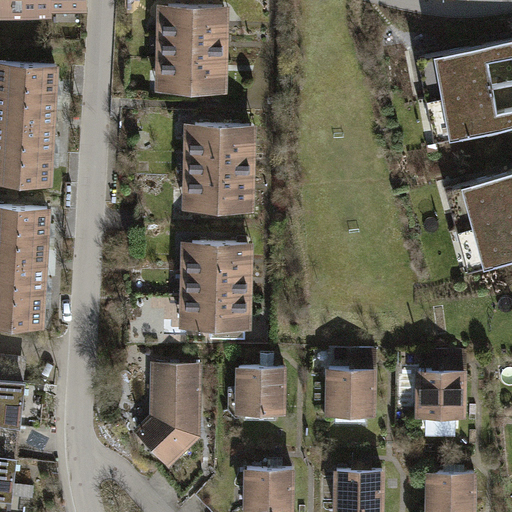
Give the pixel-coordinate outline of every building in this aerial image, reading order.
[(0,0),(0,12),(54,13),(54,8),(54,0),(0,0)] [(85,0),(54,0),(54,8),(85,8),(85,0)] [(228,33),(229,4),(165,3),(164,32),(228,33)] [(228,62),(228,33),(164,32),(164,61),(228,62)] [(511,90),(511,46),(427,59),(433,102),(511,90)] [(0,60),(0,91),(57,94),(59,64),(0,60)] [(227,91),(228,62),(164,61),(163,90),(227,91)] [(511,134),(511,90),(433,102),(440,145),(511,134)] [(0,91),(0,121),(56,124),(57,94),(0,91)] [(0,121),(0,151),(54,154),(56,124),(0,121)] [(255,151),(256,122),(192,121),(191,150),(255,151)] [(255,180),(255,151),(191,150),(191,179),(255,180)] [(0,151),(0,182),(53,185),(54,154),(0,151)] [(254,209),(255,180),(191,179),(190,208),(254,209)] [(511,225),(511,181),(449,197),(460,239),(511,225)] [(0,201),(0,231),(50,234),(52,204),(0,201)] [(511,270),(511,225),(460,239),(471,281),(511,270)] [(0,231),(0,261),(49,264),(50,234),(0,231)] [(252,269),(253,240),(189,238),(188,267),(252,269)] [(0,261),(0,292),(48,295),(49,264),(0,261)] [(251,298),(252,269),(188,267),(187,297),(251,298)] [(0,292),(0,322),(46,325),(48,295),(0,292)] [(251,327),(251,298),(187,297),(187,326),(251,327)] [(168,298),(168,322),(184,323),(185,299),(168,298)] [(352,363),(329,363),(329,414),(339,414),(339,423),(369,423),(369,414),(380,414),(380,363),(377,363),(377,350),(359,350),(359,354),(352,354),(352,363)] [(435,365),(422,365),(421,416),(428,416),(428,420),(461,420),(461,416),(468,416),(469,352),(435,352),(435,365)] [(261,362),(243,362),(243,389),(232,389),(232,411),(250,411),(250,420),(278,420),(278,411),(289,412),(289,363),(276,362),(277,355),(262,355),(261,362)] [(205,361),(156,361),(156,415),(146,403),(130,416),(140,428),(134,433),(172,470),(205,434),(205,361)] [(0,374),(0,418),(25,421),(29,377),(0,374)] [(0,451),(0,496),(36,500),(37,486),(16,484),(20,454),(0,451)] [(265,466),(250,466),(250,511),(297,511),(297,466),(287,466),(287,457),(265,457),(265,466)] [(355,466),(341,466),(340,511),(389,511),(389,466),(376,466),(376,457),(355,457),(355,466)] [(445,468),(430,468),(430,511),(477,511),(478,468),(465,468),(465,460),(445,460),(445,468)]
